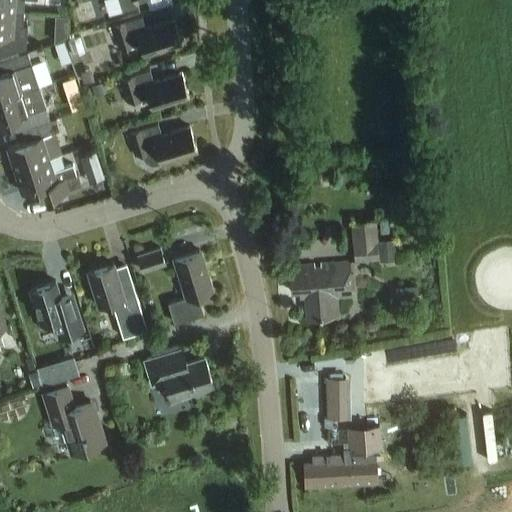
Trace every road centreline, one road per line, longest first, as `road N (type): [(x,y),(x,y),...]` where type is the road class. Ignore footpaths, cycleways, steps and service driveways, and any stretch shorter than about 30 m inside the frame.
road 1 (residential): [(226,176),(57,232),(0,225)]
road 2 (unclassified): [(280,511),(257,310)]
road 3 (residential): [(257,310),(86,368)]
road 4 (unclassified): [(226,176),(242,145),(245,112),(236,0)]
road 5 (unclassified): [(257,310),(226,176)]
